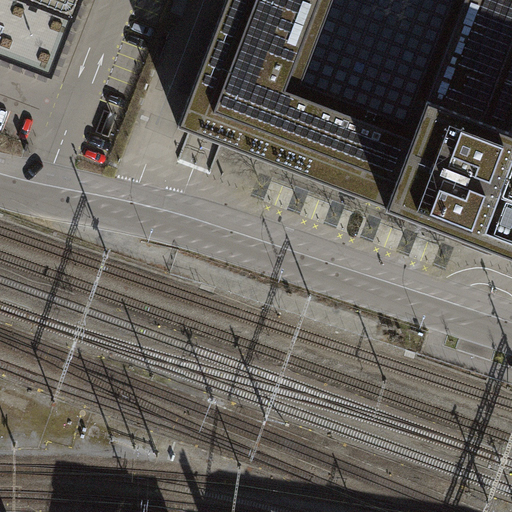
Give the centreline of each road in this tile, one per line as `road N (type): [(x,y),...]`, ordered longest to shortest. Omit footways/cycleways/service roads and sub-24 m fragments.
road 1 (residential): [(0,188),(188,234),(511,336)]
road 2 (unknown): [(173,199),(243,0)]
